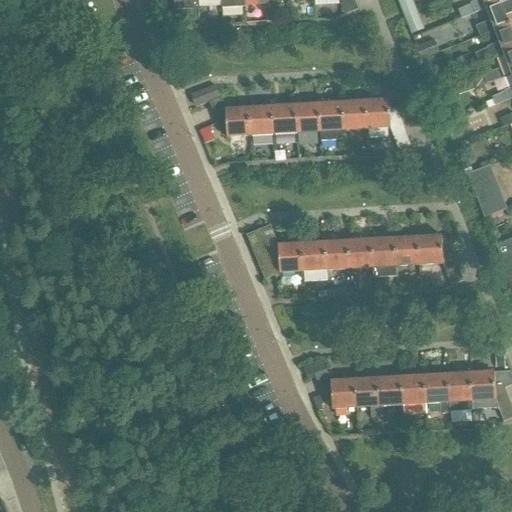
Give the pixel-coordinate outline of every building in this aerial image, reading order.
[(173,0),(174,11),(199,10),(199,1),(198,1),(198,0),(173,0)] [(220,0),(222,9),(245,7),(244,0),(220,0)] [(346,15),(358,11),(354,0),(353,0),(342,4),(346,15)] [(398,0),(400,5),(404,16),(411,14),(418,11),(413,0),(398,0)] [(488,10),(511,1),(511,0),(483,0),(472,4),(473,6),(461,11),(464,20),(488,10)] [(511,1),(488,10),(492,21),(478,26),(482,37),(496,32),(511,26),(511,1)] [(404,16),(411,35),(425,30),(418,11),(411,14),(404,16)] [(511,26),(496,32),(501,43),(489,48),(490,49),(477,54),(480,63),(505,54),(511,50),(511,26)] [(435,41),(416,48),(421,60),(440,53),(435,41)] [(465,56),(455,60),(460,69),(469,64),(465,56)] [(477,88),(502,79),(497,70),(484,77),(474,80),(477,88)] [(216,87),(193,95),(197,107),(210,102),(220,98),(216,87)] [(511,89),(508,92),(496,98),(499,106),(511,100),(511,89)] [(212,108),(212,110),(224,105),(221,98),(220,98),(210,102),(212,108)] [(443,115),(451,112),(447,100),(439,103),(443,115)] [(390,124),(390,109),(390,101),(365,103),(366,131),(391,129),(392,132),(404,127),(401,120),(390,124)] [(342,104),(343,132),(358,131),(366,131),(365,103),(342,104)] [(342,104),(318,105),(320,133),(321,141),(344,140),(343,132),(342,104)] [(224,105),(212,110),(215,117),(226,113),(226,111),(224,105)] [(294,107),(295,135),(320,133),(318,105),(294,107)] [(295,135),(294,107),(270,108),(272,136),(295,135)] [(251,137),(272,136),(270,108),(249,109),(251,137)] [(226,113),(215,117),(220,131),(227,131),(228,139),(251,137),(249,109),(226,111),(226,113)] [(390,109),(390,124),(401,120),(400,118),(397,109),(390,109)] [(511,114),(501,120),(505,129),(511,125),(511,114)] [(407,136),(404,127),(392,132),(395,141),(407,136)] [(220,155),(209,128),(200,132),(211,159),(220,155)] [(407,136),(395,141),(399,151),(411,146),(407,136)] [(468,176),(485,219),(504,211),(488,168),(468,176)] [(248,238),(251,246),(275,237),(271,227),(247,236),(248,238)] [(256,258),(279,249),(279,247),(275,237),(251,246),(256,258)] [(454,256),(443,260),(443,245),(442,237),(419,238),(421,267),(444,265),(445,268),(457,264),(454,256)] [(396,240),(398,268),(421,267),(419,238),(396,240)] [(396,240),(373,241),(375,269),(375,279),(398,278),(398,268),(396,240)] [(505,268),(511,265),(511,240),(497,246),(505,268)] [(352,271),(375,269),(373,241),(350,242),(352,271)] [(327,244),(328,272),(352,271),(350,242),(339,243),(327,244)] [(303,245),(304,273),(305,284),(329,282),(328,272),(327,244),(303,245)] [(454,256),(449,244),(443,245),(443,260),(454,256)] [(303,245),(279,247),(279,249),(256,258),(266,281),(281,275),(304,273),(303,245)] [(460,272),(457,264),(445,268),(448,277),(460,272)] [(460,272),(448,277),(452,287),(464,282),(460,272)] [(352,289),(328,290),(329,298),(352,297),(352,289)] [(505,369),(505,358),(496,359),(497,369),(505,369)] [(307,378),(310,376),(309,373),(326,367),(323,360),(304,368),(307,378)] [(326,367),(309,373),(310,376),(314,375),(314,376),(327,371),(326,367)] [(317,384),(330,379),(327,371),(314,376),(316,380),(317,384)] [(500,413),(511,407),(511,405),(507,392),(495,396),(494,374),(494,371),(469,372),(472,412),(473,412),(473,411),(499,410),(500,413)] [(469,372),(446,374),(449,415),(450,415),(449,413),(472,412),(469,372)] [(507,392),(506,389),(511,386),(511,375),(511,373),(494,374),(495,396),(507,392)] [(449,415),(446,374),(423,375),(425,404),(426,404),(439,403),(440,415),(449,415)] [(425,404),(423,375),(401,377),(403,406),(403,416),(427,414),(426,404),(425,404)] [(403,406),(401,377),(377,378),(379,407),(403,406)] [(379,407),(377,378),(354,379),(356,408),(370,408),(371,418),(380,417),(379,407)] [(319,404),(324,402),(324,403),(330,402),(331,410),(356,408),(354,379),(331,381),(331,388),(320,392),(322,396),(314,399),(319,412),(322,411),(319,404)] [(330,379),(317,384),(320,392),(331,388),(331,381),(330,379)] [(504,423),(511,419),(511,407),(500,413),(504,423)]
